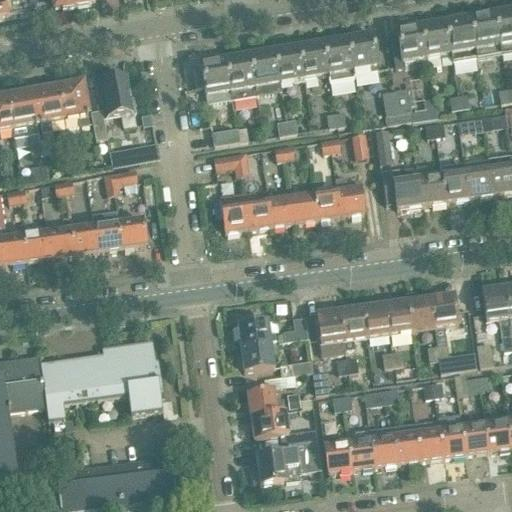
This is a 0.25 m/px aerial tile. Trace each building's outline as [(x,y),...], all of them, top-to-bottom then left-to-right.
[(0,0),(0,22),(6,21),(29,17),(26,0),(0,0)] [(52,0),(54,9),(55,13),(61,12),(62,14),(75,12),(73,0),(52,0)] [(73,0),(75,12),(88,10),(87,7),(94,6),(92,0),(73,0)] [(511,14),(493,18),(500,59),(511,57),(511,14)] [(493,18),(469,22),(476,64),(500,59),(493,18)] [(469,22),(444,26),(450,60),(451,68),(476,64),(469,22)] [(444,26),(420,31),(426,64),(450,60),(444,26)] [(395,39),(388,40),(393,72),(401,71),(400,68),(426,64),(420,31),(410,32),(410,28),(396,31),(397,35),(395,35),(395,39)] [(371,39),(346,43),(353,84),(354,84),(353,80),(378,76),(377,72),(371,39)] [(346,43),(322,47),(329,88),(353,84),(346,43)] [(322,47),(297,51),(303,85),(327,81),(329,89),(329,88),(322,47)] [(297,51),(273,55),(279,89),(303,85),(297,51)] [(273,55),(249,60),(254,93),(279,89),(273,55)] [(225,64),(230,97),(232,107),(256,103),(254,93),(249,60),(239,61),(238,58),(227,60),(226,63),(225,64)] [(205,102),(230,97),(225,64),(199,68),(205,102)] [(121,121),(123,133),(135,131),(133,119),(136,119),(132,104),(132,100),(128,100),(124,82),(100,86),(101,94),(107,123),(121,121)] [(70,89),(58,91),(64,125),(77,122),(79,133),(90,130),(82,93),(81,89),(73,91),(70,89)] [(42,146),(44,157),(45,162),(56,160),(52,137),(50,127),(64,125),(58,91),(44,94),(42,97),(35,98),(35,100),(44,146),(42,146)] [(508,107),(506,95),(497,96),(500,109),(508,107)] [(405,96),(393,98),(398,129),(410,127),(410,128),(435,124),(432,104),(422,105),(424,115),(409,117),(405,96)] [(32,159),(44,157),(42,146),(40,147),(38,140),(30,99),(22,100),(20,98),(7,100),(13,134),(15,144),(29,141),(32,159)] [(398,129),(393,98),(380,100),(385,131),(398,129)] [(0,137),(0,136),(13,134),(7,100),(0,101),(0,146),(2,146),(0,137)] [(465,100),(456,102),(458,114),(467,113),(465,100)] [(458,114),(456,102),(448,103),(450,116),(458,114)] [(102,117),(91,119),(96,147),(108,145),(102,117)] [(343,117),(334,119),(336,132),(345,130),(343,117)] [(150,118),(140,120),(142,131),(152,129),(150,118)] [(336,132),(334,119),(325,120),(327,133),(336,132)] [(489,123),(480,124),(482,137),(491,136),(489,123)] [(482,137),(480,124),(471,126),(473,138),(482,137)] [(293,125),(285,127),(287,140),(296,138),(293,125)] [(287,140),(285,127),(277,128),(279,141),(287,140)] [(441,129),(433,131),(434,144),(443,143),(441,129)] [(434,144),(433,131),(424,132),(426,145),(434,144)] [(245,133),(237,135),(239,148),(247,146),(245,133)] [(239,148),(237,135),(211,139),(213,152),(239,148)] [(375,138),(379,171),(391,169),(387,137),(375,138)] [(367,163),(364,140),(351,142),(354,165),(367,163)] [(337,145),(328,146),(330,159),(339,157),(337,145)] [(330,159),(328,146),(320,147),(322,160),(330,159)] [(291,151),(282,153),(284,166),(293,164),(291,151)] [(284,166),(282,153),(273,154),(276,167),(284,166)] [(136,155),(109,159),(111,172),(112,174),(139,169),(139,167),(136,155)] [(244,159),(236,161),(238,174),(246,172),(244,159)] [(215,177),(233,174),(238,174),(236,161),(213,165),(215,177)] [(511,179),(509,162),(486,165),(491,203),(511,199),(511,179)] [(486,165),(462,169),(468,206),(491,203),(486,165)] [(462,169),(438,172),(439,181),(440,181),(444,209),(468,206),(462,169)] [(238,174),(233,174),(235,183),(248,181),(246,172),(238,174)] [(424,173),(414,175),(420,213),(444,209),(440,181),(439,181),(425,183),(424,173)] [(103,180),(105,193),(118,191),(136,188),(134,175),(103,180)] [(420,213),(414,175),(381,179),(385,211),(395,210),(396,216),(420,213)] [(334,185),(335,197),(339,224),(363,221),(358,186),(348,188),(348,183),(334,185)] [(153,186),(141,188),(145,211),(156,210),(153,186)] [(71,187),(62,188),(65,201),(73,200),(71,187)] [(65,201),(62,188),(54,190),(56,203),(65,201)] [(118,191),(105,193),(107,202),(120,200),(118,191)] [(49,192),(39,193),(41,204),(50,202),(49,192)] [(23,195),(15,197),(17,210),(26,208),(23,195)] [(17,210),(15,197),(6,199),(9,212),(17,210)] [(335,197),(312,200),(316,227),(339,224),(335,197)] [(312,200),(289,204),(293,230),(316,227),(312,200)] [(253,201),(243,202),(248,237),(270,234),(266,207),(254,209),(253,201)] [(248,237),(243,202),(219,206),(224,240),(248,237)] [(289,204),(266,207),(270,234),(293,230),(289,204)] [(116,218),(92,221),(94,231),(97,258),(121,255),(118,228),(116,218)] [(141,225),(118,228),(121,255),(145,251),(141,225)] [(94,231),(70,235),(74,261),(97,258),(94,231)] [(70,235),(46,238),(50,265),(74,261),(70,235)] [(46,238),(22,241),(26,268),(50,265),(46,238)] [(22,241),(0,244),(0,258),(2,271),(26,268),(22,241)] [(510,332),(504,295),(497,296),(497,294),(481,297),(485,328),(499,326),(504,358),(511,357),(511,349),(511,343),(510,332)] [(434,335),(436,354),(438,368),(440,380),(450,378),(444,334),(457,332),(453,301),(437,303),(437,305),(430,306),(434,335)] [(412,338),(434,335),(430,306),(422,307),(422,305),(407,307),(412,338)] [(388,342),(412,338),(407,307),(391,309),(392,311),(384,312),(388,342)] [(366,345),(388,342),(384,312),(377,313),(377,311),(362,313),(366,345)] [(352,347),(366,345),(362,313),(346,316),(346,318),(339,319),(344,356),(353,355),(352,347)] [(331,318),(316,320),(321,363),(345,359),(344,356),(339,319),(332,320),(331,318)] [(304,324),(292,326),(294,337),(283,338),(284,349),(307,346),(304,324)] [(237,331),(240,355),(275,350),(274,340),(269,340),(267,327),(237,331)] [(101,365),(40,373),(45,415),(48,429),(65,426),(63,412),(127,403),(130,422),(161,418),(160,406),(158,398),(161,398),(157,368),(154,368),(154,364),(152,347),(122,351),(100,354),(101,365)] [(492,372),(489,349),(476,351),(479,374),(492,372)] [(275,350),(240,355),(243,379),(273,374),(272,362),(277,361),(275,350)] [(436,354),(427,355),(429,369),(438,368),(436,354)] [(401,359),(392,360),(394,374),(403,372),(401,359)] [(394,374),(392,360),(382,361),(384,375),(394,374)] [(45,415),(40,373),(38,363),(0,368),(0,511),(19,511),(6,420),(45,415)] [(356,365),(346,366),(348,380),(358,379),(356,365)] [(348,380),(346,366),(337,367),(339,381),(348,380)] [(311,367),(280,372),(281,383),(284,383),(294,382),(312,379),(311,367)] [(312,380),(315,401),(329,400),(326,379),(312,380)] [(464,380),(454,382),(457,404),(467,403),(467,399),(477,398),(475,385),(465,386),(464,380)] [(294,382),(284,383),(286,393),(296,392),(294,382)] [(486,384),(475,385),(477,398),(488,396),(486,384)] [(441,390),(432,391),(434,404),(443,403),(441,390)] [(434,404),(432,391),(424,393),(426,405),(434,404)] [(273,395),(246,398),(250,422),(284,417),(282,406),(274,408),(273,395)] [(395,397),(387,398),(388,411),(397,409),(395,397)] [(387,398),(371,400),(373,413),(388,411),(387,398)] [(297,401),(286,403),(288,417),(311,414),(309,403),(297,405),(297,401)] [(350,403),(341,404),(343,417),(352,416),(350,403)] [(343,417),(341,404),(333,406),(334,418),(343,417)] [(284,417),(250,422),(253,445),(278,442),(279,442),(287,441),(287,440),(285,428),(284,417)] [(72,426),(64,427),(65,437),(73,436),(72,426)] [(506,426),(483,430),(487,458),(498,457),(498,459),(508,457),(508,455),(510,455),(506,426)] [(437,428),(414,431),(419,468),(442,465),(438,436),(437,428)] [(483,430),(461,433),(465,462),(487,458),(483,430)] [(414,431),(391,435),(396,471),(407,470),(408,471),(417,470),(417,468),(419,468),(414,431)] [(461,433),(438,436),(442,465),(465,462),(461,433)] [(391,435),(368,438),(373,474),(385,473),(385,475),(394,473),(394,471),(396,471),(391,435)] [(279,442),(278,442),(279,452),(289,450),(293,450),(316,447),(314,436),(287,440),(287,441),(279,442)] [(368,438),(346,441),(351,478),(362,476),(362,478),(372,477),(371,475),(373,474),(368,438)] [(351,478),(346,441),(322,444),(327,481),(339,479),(339,481),(349,480),(348,478),(351,478)] [(257,474),(251,475),(252,487),(258,486),(259,491),(285,487),(285,489),(299,487),(298,479),(320,476),(316,446),(316,447),(293,450),(293,456),(255,461),(257,474)] [(81,476),(55,480),(56,491),(59,511),(109,511),(176,503),(172,475),(172,476),(170,464),(91,475),(90,472),(87,449),(77,450),(78,455),(81,476)] [(163,449),(154,450),(156,461),(165,460),(163,449)]
